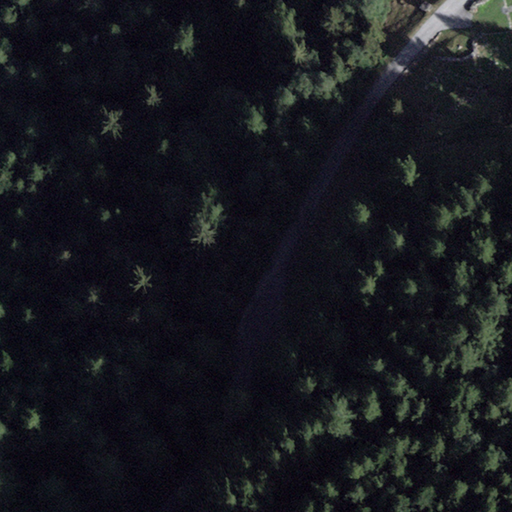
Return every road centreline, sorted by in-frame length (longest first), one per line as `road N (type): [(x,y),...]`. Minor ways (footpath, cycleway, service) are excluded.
road 1 (unclassified): [(162,511),(227,413),(304,203),(366,101),(454,0)]
road 2 (track): [(250,341),(301,294),(336,230),(395,163),(455,136),(511,133)]
